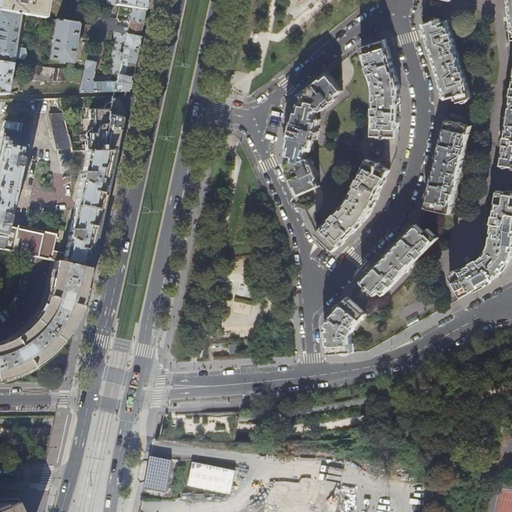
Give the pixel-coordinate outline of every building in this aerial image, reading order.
[(43,0),(4,0),(2,11),(20,14),(42,17),(43,0)] [(146,0),(107,0),(107,3),(119,5),(145,10),(146,0)] [(143,19),(145,10),(119,5),(117,18),(121,19),(122,14),(130,16),(129,21),(142,24),(143,19)] [(15,45),(20,14),(2,11),(0,10),(0,61),(12,63),(13,57),(24,59),(25,48),(18,47),(18,46),(15,45)] [(458,99),(459,102),(473,98),(448,20),(441,22),(439,19),(423,24),(427,37),(442,85),(446,99),(456,96),(457,99),(458,99)] [(91,38),(93,28),(93,26),(82,24),(56,20),(50,58),(72,62),(75,42),(78,43),(79,40),(76,40),(76,36),(91,38)] [(137,45),(139,37),(126,35),(123,48),(136,51),(137,45)] [(386,137),(386,139),(388,139),(388,137),(399,137),(400,112),(401,87),(394,66),(386,39),(361,46),(373,87),(374,95),(374,136),(386,137)] [(134,57),(136,51),(123,48),(112,45),(109,59),(120,61),(133,64),(134,57)] [(128,86),(130,78),(117,75),(116,81),(110,81),(111,76),(93,76),(99,51),(89,49),(84,71),(82,81),(80,93),(127,92),(128,86)] [(0,94),(7,94),(12,63),(0,61),(0,94)] [(131,71),(133,64),(120,61),(117,75),(130,78),(131,71)] [(43,81),(82,81),(84,71),(32,65),(30,79),(43,81)] [(291,179),(299,195),(320,185),(318,179),(319,175),(317,170),(314,163),(313,163),(311,158),(307,157),(307,156),(308,151),(312,152),(313,151),(316,140),(318,141),(320,132),(318,132),(321,121),(320,120),(316,119),(318,112),(321,113),(326,109),(326,110),(333,104),(337,100),(337,96),(343,92),(329,72),(314,84),(301,94),(305,98),(302,102),(301,104),(299,104),(293,129),(287,154),(289,155),(288,159),(288,161),(284,163),(291,179)] [(511,96),(502,165),(511,166),(511,96)] [(118,130),(125,97),(111,97),(108,111),(89,111),(89,119),(93,119),(93,126),(91,128),(91,134),(88,134),(88,141),(85,142),(85,151),(88,151),(114,150),(118,130)] [(0,248),(54,261),(88,268),(91,255),(98,221),(105,188),(111,163),(114,150),(88,151),(65,251),(53,249),(57,234),(17,225),(17,228),(7,226),(31,114),(5,114),(0,134),(0,248)] [(49,114),(58,149),(64,149),(72,147),(64,114),(49,114)] [(427,207),(452,213),(473,126),(464,124),(464,123),(461,122),(460,123),(448,120),(441,147),(427,207)] [(317,234),(335,251),(353,233),(370,215),(379,196),(391,170),(382,166),(383,165),(380,163),(379,165),(369,160),(351,199),(317,234)] [(459,291),(462,297),(492,281),(500,276),(511,259),(511,190),(510,190),(508,192),(498,190),(491,242),(488,249),(484,255),(479,259),(460,270),(460,268),(457,270),(457,271),(451,275),(454,282),(453,282),(454,283),(455,283),(455,286),(454,286),(454,287),(455,287),(456,290),(456,291),(457,291),(459,291)] [(380,291),(384,295),(438,239),(428,229),(424,233),(417,224),(406,235),(370,272),(363,281),(377,294),(380,291)] [(84,285),(88,268),(54,261),(43,305),(35,319),(27,328),(15,338),(3,344),(0,344),(0,380),(10,378),(26,371),(31,368),(49,355),(61,342),(73,323),(77,317),(84,285)] [(327,332),(328,354),(354,352),(352,333),(357,323),(367,314),(348,297),(328,319),(326,325),(327,332)] [(144,487),(165,491),(171,460),(151,457),(144,487)] [(231,495),(236,471),(192,462),(188,486),(231,495)] [(0,511),(29,511),(20,501),(13,501),(0,501),(0,511)]
